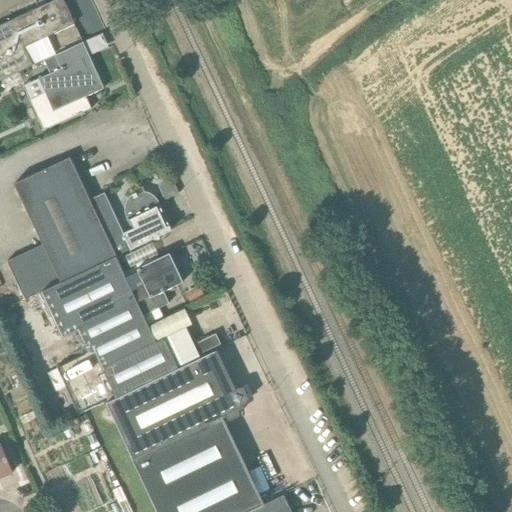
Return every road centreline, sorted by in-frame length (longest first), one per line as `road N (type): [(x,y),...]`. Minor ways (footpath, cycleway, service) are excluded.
road 1 (residential): [(344,511),(104,0)]
road 2 (track): [(508,511),(322,127)]
